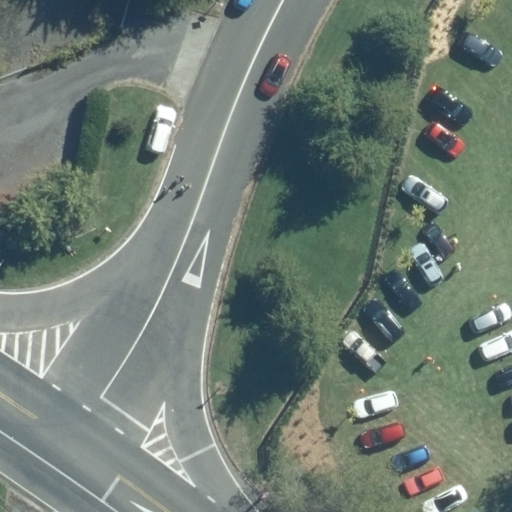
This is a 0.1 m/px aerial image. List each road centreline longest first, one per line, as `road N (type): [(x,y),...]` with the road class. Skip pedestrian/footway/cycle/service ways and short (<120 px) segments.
road 1 (unclassified): [(285,0),(240,85),(180,255)]
road 2 (unclassified): [(180,255),(185,397),(223,511)]
road 3 (unclassified): [(180,255),(73,447)]
